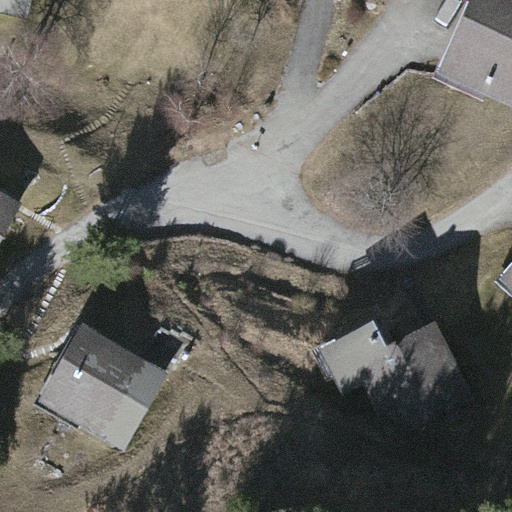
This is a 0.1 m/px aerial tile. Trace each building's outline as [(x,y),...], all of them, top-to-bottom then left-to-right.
[(49,0),(0,0),(0,15),(39,30),(49,0)] [(511,111),(511,0),(465,0),(430,72),(511,111)] [(0,238),(20,204),(0,193),(0,238)] [(511,251),(485,279),(511,306),(511,251)] [(178,376),(84,319),(32,403),(126,461),(178,376)] [(474,399),(433,321),(385,346),(372,321),(315,350),(339,395),(360,385),(389,442),(474,399)]
